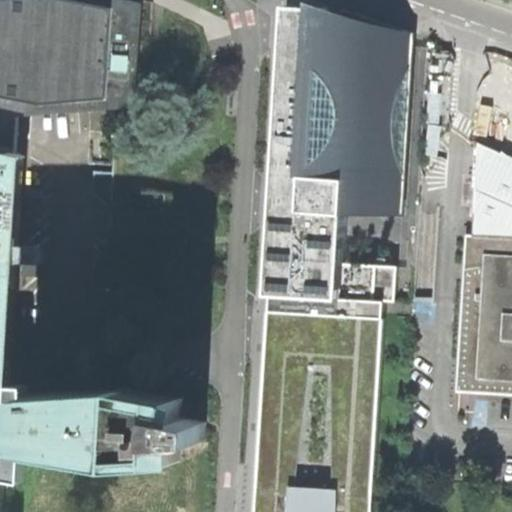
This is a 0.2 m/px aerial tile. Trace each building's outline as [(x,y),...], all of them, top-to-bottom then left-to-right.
[(0,0),(0,511),(2,511),(5,474),(27,474),(28,449),(124,466),(179,463),(179,443),(194,442),(205,442),(206,423),(180,416),(181,397),(124,389),(31,394),(30,402),(10,402),(12,357),(14,352),(25,157),(22,153),(18,153),(14,157),(12,156),(12,144),(14,142),(14,115),(117,110),(136,109),(140,5),(114,0),(0,0)] [(344,17),(291,13),(269,294),(385,303),(396,304),(399,268),(344,264),(349,211),(400,215),(416,22),(344,17)] [(505,157),(477,144),(472,235),(511,237),(511,164),(505,161),(505,157)] [(511,237),(472,235),(464,387),(511,390),(511,237)] [(373,511),(385,303),(269,294),(257,511),(373,511)]
